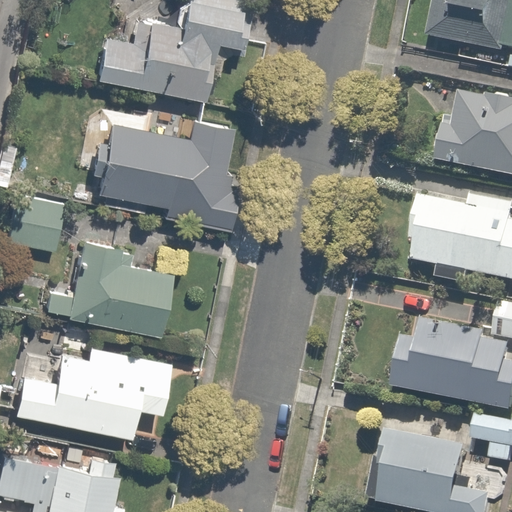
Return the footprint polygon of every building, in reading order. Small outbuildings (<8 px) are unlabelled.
[(259,0),(191,0),(187,26),(139,17),(135,43),(110,38),(102,81),(122,85),(211,101),(221,44),(251,50),(259,0)] [(511,0),(439,0),(432,40),(511,56),(511,0)] [(107,124),(98,175),(76,171),(70,200),(99,205),(101,194),(196,211),(208,141),(115,125),(122,85),(102,81),(76,77),(69,117),(107,124)] [(454,117),(445,162),(511,175),(511,93),(499,91),(497,101),(469,95),(464,119),(454,117)] [(32,147),(6,143),(0,177),(0,183),(24,188),(32,147)] [(67,203),(21,194),(12,238),(58,247),(67,203)] [(426,237),(422,264),(511,279),(511,203),(473,197),(471,210),(423,201),(417,236),(426,237)] [(83,237),(82,243),(73,291),(50,287),(45,312),(169,335),(180,275),(121,264),(124,245),(83,237)] [(511,308),(503,307),(498,335),(511,336),(511,308)] [(409,337),(398,387),(511,412),(511,349),(486,344),(489,328),(433,316),(428,341),(409,337)] [(27,375),(19,414),(143,438),(148,410),(169,414),(179,362),(95,346),(93,357),(65,352),(59,381),(27,375)] [(12,387),(0,384),(0,418),(6,419),(12,387)] [(511,421),(482,416),(480,416),(475,441),(496,445),(493,461),(511,464),(511,421)] [(478,448),(394,433),(380,509),(398,511),(501,511),(504,499),(470,493),(478,448)] [(90,468),(8,451),(7,451),(0,483),(0,498),(34,506),(32,511),(129,511),(131,507),(116,504),(124,463),(92,456),(90,468)]
